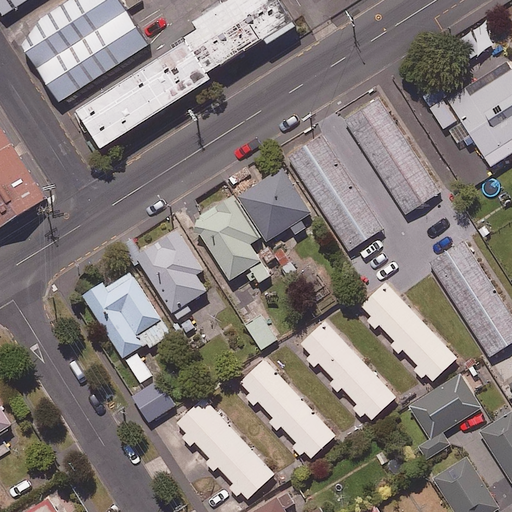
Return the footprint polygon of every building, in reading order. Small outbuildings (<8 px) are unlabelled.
[(3,0),(11,12),(31,0),(3,0)] [(132,0),(82,0),(27,33),(66,98),(158,42),(132,0)] [(290,0),(252,0),(82,104),(107,144),(219,76),(213,67),(299,14),(290,0)] [(497,41),(485,22),(457,40),(469,59),(497,41)] [(511,66),(478,89),(473,81),(449,97),(492,164),(511,151),(511,66)] [(442,189),(380,95),(345,118),(408,212),(442,189)] [(54,201),(0,118),(0,233),(0,234),(54,201)] [(384,226),(324,133),(289,156),(350,249),(384,226)] [(313,210),(283,165),(240,194),(269,239),(291,224),(297,233),(307,226),(302,218),(313,210)] [(262,235),(235,192),(199,214),(200,226),(232,278),(249,267),(258,282),(272,274),(252,241),(262,235)] [(176,318),(195,307),(191,300),(209,289),(198,271),(204,267),(181,227),(138,252),(176,318)] [(511,340),(511,311),(465,239),(430,261),(490,355),(511,340)] [(139,353),(172,331),(132,269),(108,285),(104,279),(84,292),(127,359),(142,382),(153,374),(139,353)] [(458,355),(387,281),(363,303),(434,378),(458,355)] [(278,337),(264,315),(247,325),(262,348),(278,337)] [(397,395),(327,319),(303,341),(373,417),(397,395)] [(337,433),(266,357),(242,379),(253,391),(248,396),(254,403),(259,398),(275,415),(270,420),(278,428),(283,424),(299,440),(294,445),(300,452),(305,447),(313,455),(337,433)] [(429,393),(421,382),(404,395),(434,439),(419,449),(427,461),(452,443),(444,431),(483,405),(461,372),(429,393)] [(176,403),(160,378),(134,394),(150,420),(176,403)] [(221,465),(237,483),(231,488),(239,496),(244,491),(249,496),(276,471),(204,394),(178,419),(189,430),(181,437),(189,446),(196,439),(212,456),(208,460),(217,469),(221,465)] [(0,429),(13,422),(0,400),(0,429)] [(511,410),(482,429),(511,479),(511,410)] [(504,511),(468,455),(435,476),(457,511),(504,511)] [(250,511),(324,511),(320,506),(310,511),(289,511),(287,507),(301,498),(294,486),(250,511)] [(61,511),(51,495),(23,511),(61,511)]
